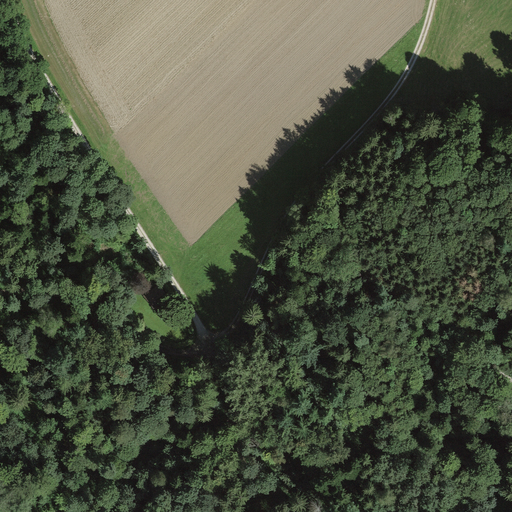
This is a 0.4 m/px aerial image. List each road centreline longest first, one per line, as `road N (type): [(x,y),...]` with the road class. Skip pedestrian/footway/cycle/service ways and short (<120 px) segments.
road 1 (track): [(5,0),(25,47),(206,346),(167,354),(53,292),(0,291)]
road 2 (track): [(255,511),(206,346),(231,327),(281,222),(400,87),(433,0)]
road 3 (track): [(120,327),(59,322),(27,350),(19,379),(87,511)]
road 4 (track): [(511,258),(485,286),(475,333),(486,358),(511,381)]
